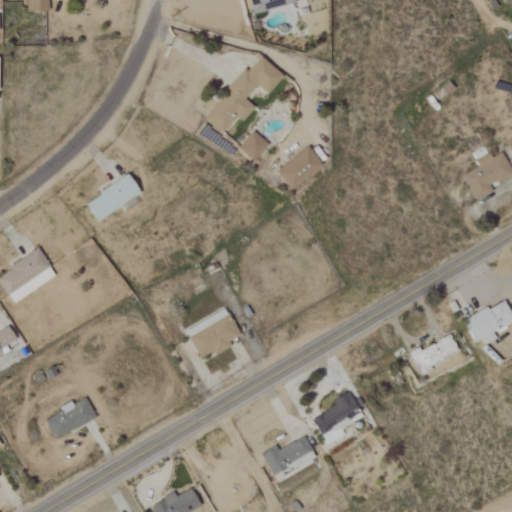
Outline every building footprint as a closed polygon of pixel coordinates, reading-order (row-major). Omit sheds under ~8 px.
[(279,77),(255,55),(200,118),(219,134),(233,118),(239,122),(251,108),(241,100),(254,86),(264,95),(279,77)] [(236,149),(252,162),(266,145),(250,132),(236,149)] [(272,170),(286,190),(319,168),(306,148),(272,170)] [(510,175),(499,153),(489,158),(487,155),(472,162),(475,168),(460,175),(472,201),(490,193),(487,186),(510,175)] [(81,202),(92,221),(136,196),(126,177),(81,202)] [(52,277),(35,250),(0,272),(0,289),(10,304),(52,277)] [(510,323),(501,302),(460,319),(471,343),(480,340),(482,344),(493,340),(489,332),(510,323)] [(227,346),(225,342),(236,337),(222,309),(181,330),(198,361),(227,346)] [(2,347),(12,340),(4,327),(0,329),(0,355),(6,352),(2,347)] [(455,354),(447,337),(416,351),(415,348),(406,352),(416,372),(455,354)] [(308,420),(321,445),(340,436),(337,430),(359,418),(346,393),(330,401),(333,407),(308,420)] [(93,418),(82,398),(42,420),(53,440),(93,418)] [(268,476),(278,472),(279,474),(311,460),(302,438),(274,450),(274,448),(259,454),(268,476)] [(172,497),(172,495),(149,504),(152,511),(188,511),(196,509),(188,490),(172,497)]
